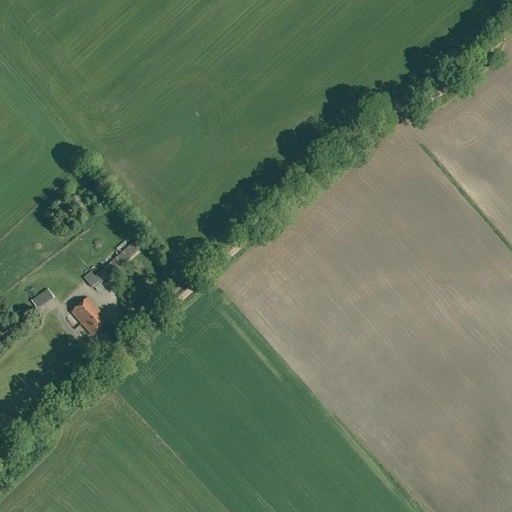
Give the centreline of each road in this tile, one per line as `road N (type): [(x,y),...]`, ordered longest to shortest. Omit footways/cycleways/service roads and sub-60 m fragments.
road 1 (track): [(511,23),(443,86),(369,121),(101,362)]
road 2 (unclassified): [(0,455),(101,362)]
